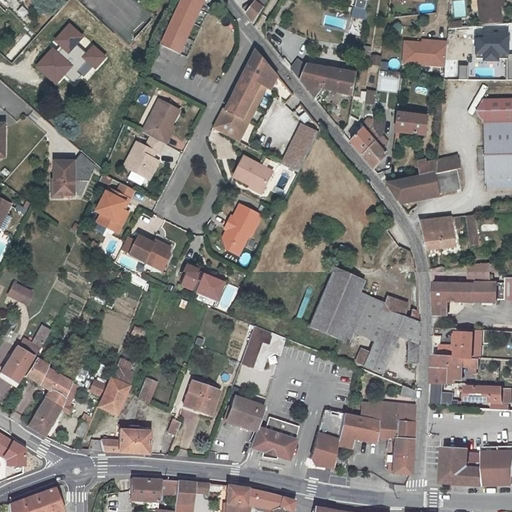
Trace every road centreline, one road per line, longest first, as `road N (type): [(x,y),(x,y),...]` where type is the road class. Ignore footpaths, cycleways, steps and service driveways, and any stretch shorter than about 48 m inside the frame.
road 1 (residential): [(413,499),(426,289),(408,226),(251,33)]
road 2 (secondary): [(62,469),(165,464),(395,498)]
road 3 (unknown): [(408,226),(427,211),(464,203),(469,193),(460,95)]
road 4 (residential): [(198,143),(170,208),(184,221),(200,220),(215,179)]
road 5 (residential): [(251,33),(198,143)]
